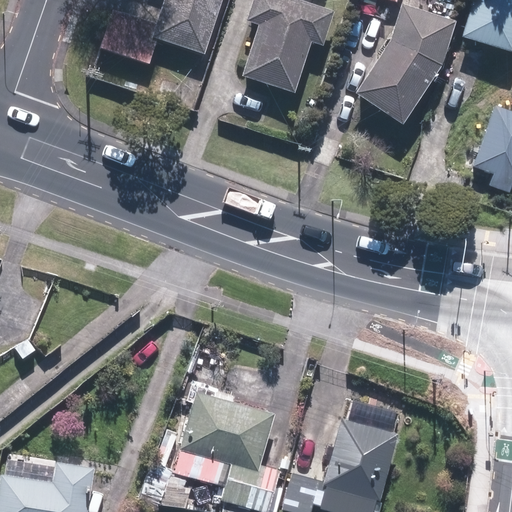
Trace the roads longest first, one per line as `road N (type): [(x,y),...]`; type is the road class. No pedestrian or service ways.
road 1 (secondary): [(0,138),(315,254),(511,295)]
road 2 (residential): [(46,0),(0,133)]
